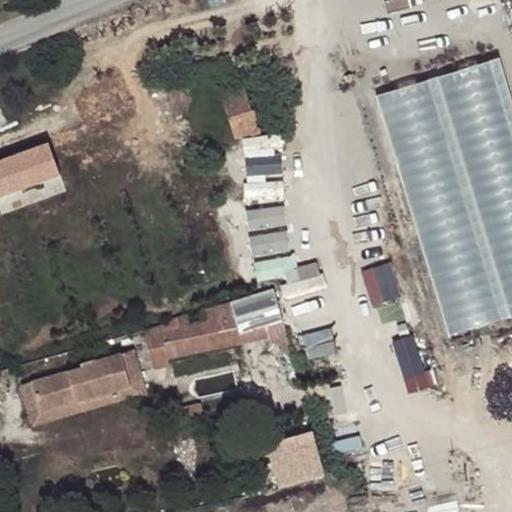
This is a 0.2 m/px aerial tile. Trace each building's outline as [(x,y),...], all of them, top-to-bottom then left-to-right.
[(448,335),(510,318),(443,75),(381,92),(448,335)] [(258,132),(245,89),(221,96),(234,139),(258,132)] [(281,135),(248,135),(248,176),(282,175),(281,135)] [(0,199),(65,177),(52,140),(0,158),(0,199)] [(288,205),(249,207),(252,251),(291,249),(288,205)] [(364,269),(375,303),(404,294),(393,261),(364,269)] [(263,338),(267,346),(283,341),(266,289),(195,311),(197,321),(182,325),(180,317),(165,321),(160,325),(152,328),(163,362),(165,369),(263,338)] [(138,333),(149,372),(165,369),(163,362),(152,328),(138,333)] [(394,342),(409,377),(428,369),(413,333),(394,342)] [(39,415),(30,384),(18,387),(30,430),(145,395),(132,350),(116,355),(127,387),(115,391),(39,415)] [(116,353),(104,356),(83,363),(84,367),(30,384),(39,415),(115,391),(127,387),(116,355),(116,353)] [(201,403),(181,408),(185,421),(205,417),(201,403)] [(271,446),(282,488),(327,477),(313,434),(271,446)]
